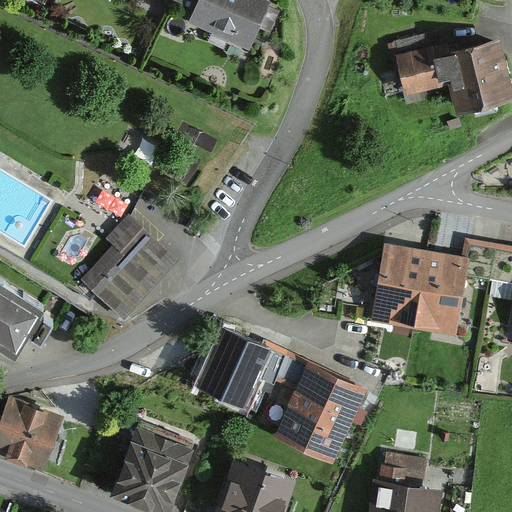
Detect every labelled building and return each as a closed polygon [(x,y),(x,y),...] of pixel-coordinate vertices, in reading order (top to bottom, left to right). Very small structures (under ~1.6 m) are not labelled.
[(197,0),(192,12),(248,37),(264,0),(197,0)] [(433,39),(400,47),(408,82),(457,71),(463,98),(511,86),(499,33),(435,48),(433,39)] [(180,256),(130,210),(106,235),(113,242),(81,277),(125,316),(180,256)] [(425,251),(388,245),(377,308),(413,315),(425,251)] [(462,258),(425,251),(413,315),(450,322),(462,258)] [(42,304),(0,278),(0,340),(15,349),(28,328),(38,334),(50,316),(39,309),(42,304)] [(268,352),(223,332),(198,385),(244,406),(268,352)] [(363,392),(309,368),(279,435),(334,459),(363,392)] [(55,411),(13,395),(0,427),(0,438),(38,454),(55,411)] [(190,442),(139,423),(117,482),(167,501),(190,442)] [(279,511),(292,474),(239,456),(220,511),(279,511)] [(433,511),(437,486),(379,478),(374,511),(433,511)]
